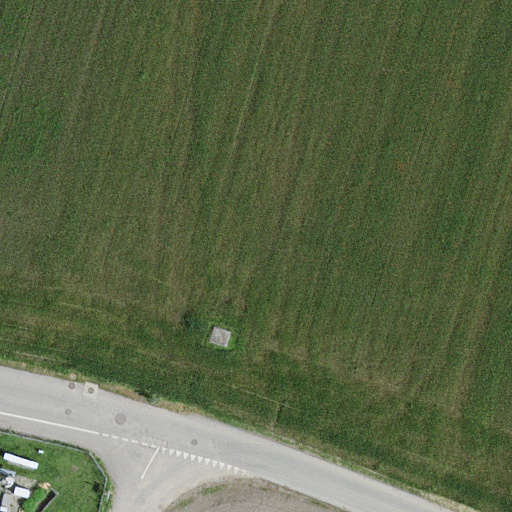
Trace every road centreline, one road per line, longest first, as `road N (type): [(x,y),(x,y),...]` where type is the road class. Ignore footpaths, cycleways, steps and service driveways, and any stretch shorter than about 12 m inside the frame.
road 1 (unclassified): [(167,428),(402,511)]
road 2 (unclassified): [(0,390),(167,428)]
